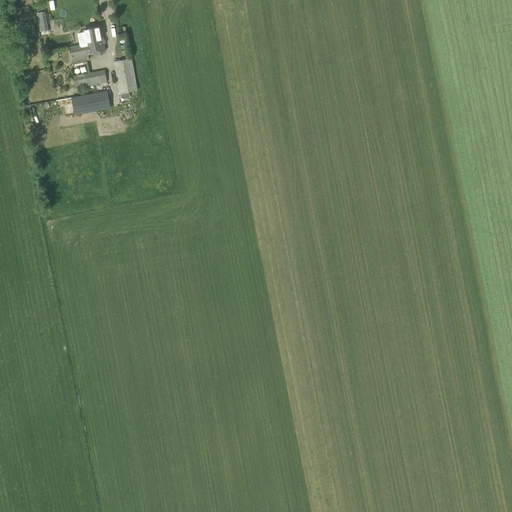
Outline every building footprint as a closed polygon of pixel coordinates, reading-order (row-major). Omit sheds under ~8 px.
[(45,14),(37,15),(38,24),(46,22),(45,14)] [(102,40),(100,28),(85,31),(88,45),(71,48),(73,57),(106,51),(103,40),(102,40)] [(138,90),(132,58),(114,61),(117,77),(118,77),(119,83),(118,83),(120,94),(121,99),(129,97),(128,92),(138,90)] [(105,70),(73,76),(75,89),(107,83),(105,70)] [(75,115),(111,108),(107,90),(71,97),(75,115)]
